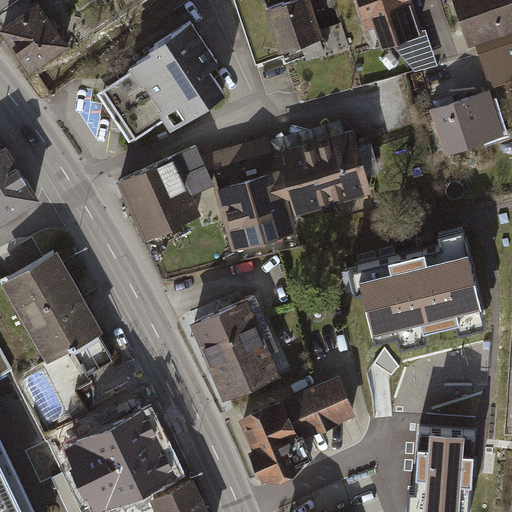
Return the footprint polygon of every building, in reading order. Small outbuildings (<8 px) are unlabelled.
[(27,0),(0,18),(0,26),(26,64),(64,38),(38,0),(27,0)] [(277,42),(263,1),(263,0),(235,0),(256,60),(280,52),(277,42)] [(309,0),(265,0),(263,1),(277,42),(319,28),(309,0)] [(355,0),(363,23),(371,21),(378,41),(422,27),(413,0),(355,0)] [(511,0),(455,0),(468,38),(472,37),(477,52),(511,39),(511,0)] [(148,41),(124,57),(130,67),(96,90),(128,139),(162,117),(166,123),(225,84),(208,60),(218,54),(188,10),(145,38),(148,41)] [(319,28),(277,42),(280,52),(282,62),(324,49),(326,55),(350,47),(342,22),(319,28)] [(511,39),(477,52),(486,78),(511,69),(511,39)] [(477,89),(430,103),(443,146),(490,132),(477,89)] [(215,181),(212,181),(230,244),(295,225),(291,209),(371,187),(353,122),(274,144),(280,163),(215,181)] [(266,133),(201,151),(214,177),(215,181),(280,163),(274,144),(271,147),(266,133)] [(195,138),(116,174),(142,231),(197,206),(189,189),(214,177),(201,151),(195,138)] [(0,227),(41,201),(6,147),(0,150),(0,227)] [(457,241),(354,266),(367,319),(470,295),(457,241)] [(53,247),(1,276),(45,354),(69,341),(87,372),(112,358),(98,332),(100,331),(64,266),(53,247)] [(509,291),(489,290),(487,323),(506,325),(509,291)] [(246,292),(189,316),(222,393),(279,369),(246,292)] [(247,400),(238,412),(250,441),(246,443),(259,475),(304,455),(296,436),(355,411),(338,371),(283,394),(259,396),(247,400)] [(135,390),(54,426),(86,496),(178,455),(154,403),(143,408),(135,390)] [(469,511),(476,431),(419,426),(413,501),(420,501),(418,511),(469,511)] [(0,503),(13,498),(16,496),(8,479),(5,480),(0,470),(0,464),(1,464),(0,461),(0,503)] [(354,480),(363,511),(403,511),(392,469),(354,480)] [(205,511),(190,479),(155,496),(162,511),(205,511)] [(19,511),(13,498),(0,503),(0,511),(23,511),(22,511),(19,511)] [(327,506),(310,511),(356,511),(352,500),(328,509),(327,506)]
